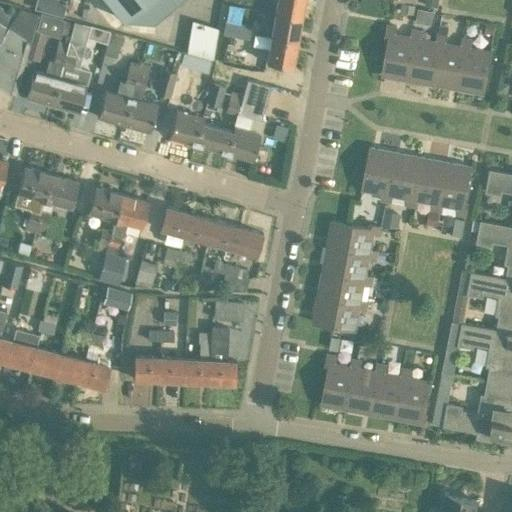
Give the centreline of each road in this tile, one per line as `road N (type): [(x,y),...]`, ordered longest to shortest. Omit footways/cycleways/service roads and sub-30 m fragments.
road 1 (residential): [(296,204),(0,123)]
road 2 (residential): [(511,463),(255,424)]
road 3 (residential): [(255,424),(98,422),(0,401)]
road 4 (residential): [(255,424),(296,204)]
road 5 (residential): [(296,204),(333,0)]
